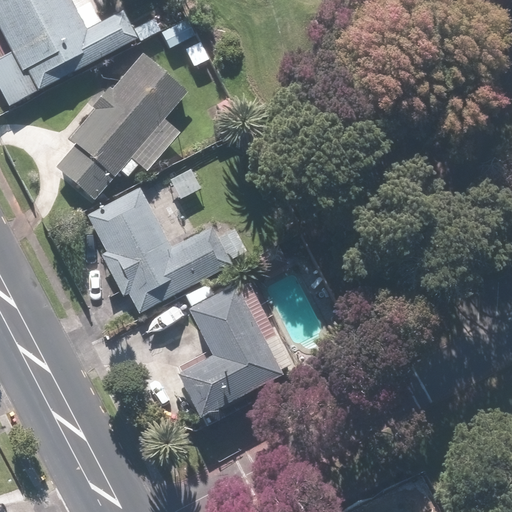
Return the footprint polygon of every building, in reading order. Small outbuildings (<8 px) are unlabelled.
[(0,58),(0,86),(11,107),(55,84),(65,102),(88,90),(79,72),(140,39),(125,11),(88,30),(72,0),(0,0),(0,24),(14,51),(0,58)] [(58,167),(94,200),(132,157),(147,170),(181,133),(166,119),(190,92),(145,52),(69,137),(77,145),(58,167)] [(191,170),(172,180),(183,200),(202,190),(191,170)] [(141,315),(234,266),(231,260),(246,252),(233,228),(218,236),(213,226),(171,249),(139,188),(88,214),(107,251),(101,255),(123,296),(129,293),(141,315)] [(281,248),(258,259),(268,278),(290,267),(281,248)] [(203,418),(285,375),(282,370),(293,364),(248,280),(192,310),(216,356),(180,376),(203,418)] [(427,473),(408,482),(422,510),(441,500),(427,473)]
